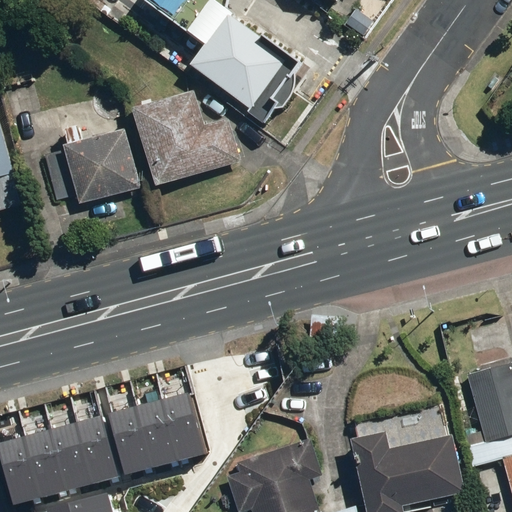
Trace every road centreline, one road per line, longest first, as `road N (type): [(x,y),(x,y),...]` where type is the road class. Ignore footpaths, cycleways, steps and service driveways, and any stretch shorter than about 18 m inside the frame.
road 1 (primary): [(358,244),(0,339)]
road 2 (residential): [(358,244),(365,141),(412,77)]
road 3 (residential): [(412,77),(409,118),(433,225)]
